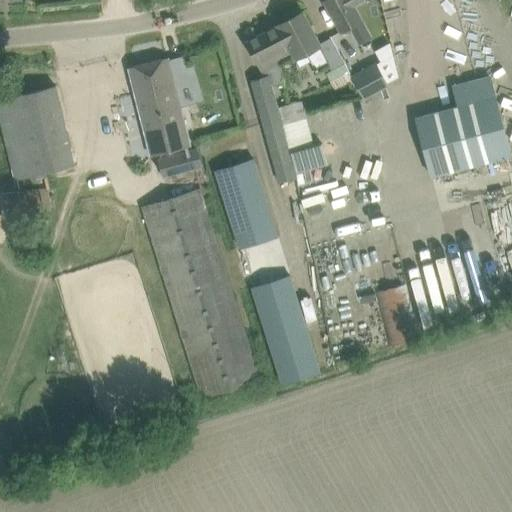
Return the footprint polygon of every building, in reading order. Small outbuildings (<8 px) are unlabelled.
[(326,0),(324,1),(341,32),(342,31),(344,33),(351,32),(353,31),(359,42),(370,37),(362,21),(362,20),(355,7),(366,0),(326,0)] [(303,12),(280,25),(295,53),(297,57),(306,52),(317,72),(329,65),(332,70),(345,63),(332,39),(321,45),(303,12)] [(246,43),(264,77),(284,69),(280,62),(295,53),(280,25),(246,43)] [(168,60),(167,58),(130,68),(134,87),(153,156),(189,146),(174,86),(190,82),(188,76),(183,56),(168,60)] [(387,85),(376,64),(351,77),(363,98),(387,85)] [(284,69),(264,77),(252,81),(257,100),(281,182),(299,176),(292,150),(279,107),(272,86),(286,83),(284,69)] [(416,118),(421,137),(431,176),(511,155),(489,76),(453,86),(459,106),(416,118)] [(0,100),(0,117),(1,121),(15,179),(74,164),(61,106),(56,87),(0,100)] [(302,101),(279,107),(292,150),(303,147),(316,144),(314,144),(302,101)] [(200,146),(202,153),(210,151),(207,143),(200,146)] [(160,159),(164,176),(202,166),(197,150),(160,159)] [(278,235),(255,158),(214,171),(239,248),(278,235)] [(18,191),(17,184),(2,185),(3,193),(18,191)] [(142,206),(201,400),(260,381),(201,188),(142,206)] [(0,195),(3,215),(51,209),(49,190),(0,195)] [(31,248),(46,249),(48,219),(32,219),(31,248)] [(468,295),(480,291),(466,244),(397,264),(414,320),(471,304),(468,295)] [(251,288),(281,385),(322,372),(292,275),(251,288)] [(379,292),(393,346),(417,339),(403,285),(379,292)] [(360,328),(365,351),(384,347),(379,324),(360,328)]
